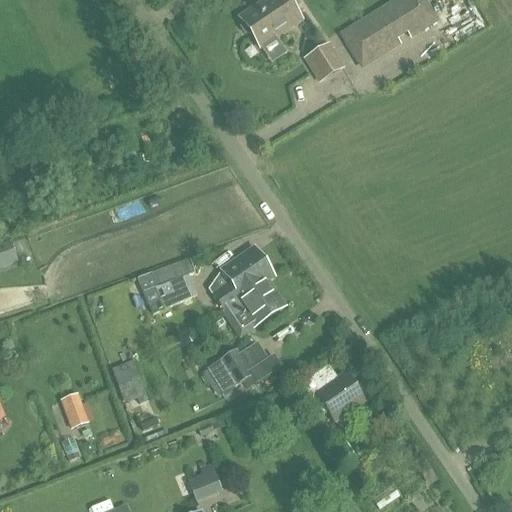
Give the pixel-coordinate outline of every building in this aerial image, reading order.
[(262,0),(265,3),(240,20),(260,49),(300,21),(285,0),(262,0)] [(361,68),(435,22),(421,0),(401,0),(340,38),(361,68)] [(329,44),(303,60),(318,84),(345,69),(329,44)] [(227,285),(211,297),(222,314),(223,313),(228,321),(242,312),(254,329),(283,309),(266,283),(273,278),(253,248),(218,272),(227,285)] [(141,293),(173,281),(174,282),(193,274),(187,260),(136,280),(141,293)] [(187,278),(142,294),(152,317),(196,298),(187,278)] [(250,377),(235,354),(221,364),(235,386),(250,377)] [(297,387),(314,414),(328,416),(333,424),(333,423),(338,431),(341,431),(349,426),(349,423),(344,416),(363,403),(344,375),(320,391),(311,378),(297,387)] [(88,435),(85,424),(81,412),(66,417),(70,430),(74,429),(78,439),(88,435)] [(190,484),(197,503),(221,494),(211,467),(201,471),(204,478),(190,484)]
